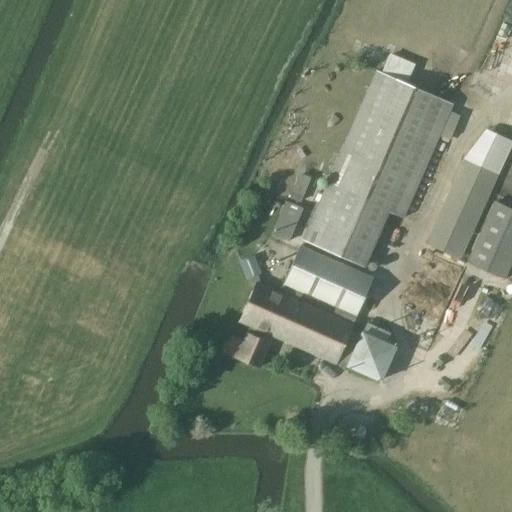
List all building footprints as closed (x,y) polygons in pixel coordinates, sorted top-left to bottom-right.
[(451,103),(375,70),(302,240),(364,266),(388,211),(402,217),(451,103)] [(301,203),(311,177),(299,173),(289,199),(301,203)] [(452,181),(424,242),(459,258),(487,197),(452,181)] [(269,233),(288,241),(302,208),(284,200),(269,233)] [(466,261),(504,278),(511,261),(511,208),(494,200),(466,261)] [(283,283),(278,293),(299,302),(303,292),(337,307),(333,317),(351,325),(355,315),(372,277),(350,268),(324,256),(299,245),(283,283)] [(225,350),(224,352),(257,366),(271,334),(335,362),(351,325),(333,317),(278,293),(260,285),(256,275),(256,273),(258,272),(253,257),(240,262),(246,277),(249,276),(252,287),(251,289),(237,322),(248,327),(241,342),(230,337),(225,350)] [(490,305),(508,309),(511,292),(511,290),(494,286),(490,305)] [(345,366),(380,381),(396,346),(361,330),(345,366)]
